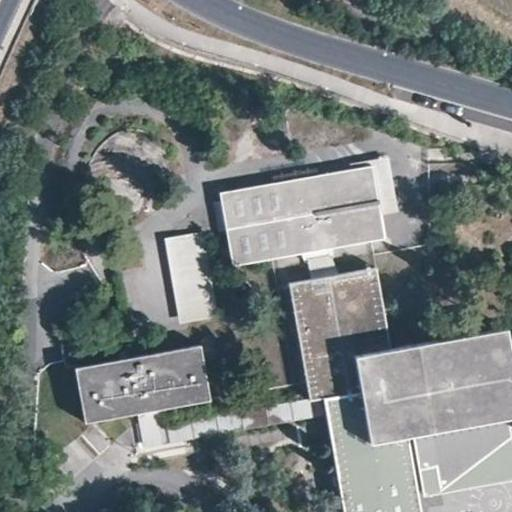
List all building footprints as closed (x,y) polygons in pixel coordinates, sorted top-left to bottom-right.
[(233,264),(302,252),(327,247),(414,232),(402,160),(219,192),(233,264)] [(163,240),(180,325),(218,318),(201,233),(163,240)] [(314,279),(338,275),(335,258),(329,259),(327,247),(302,252),(304,267),(312,266),(314,279)] [(375,471),(338,476),(344,511),(418,511),(411,465),(406,436),(511,416),(511,345),(509,346),(505,328),(390,348),(376,268),(338,275),(314,279),(290,284),(309,397),(310,398),(313,400),(324,397),(360,391),(375,471)] [(77,332),(63,334),(61,334),(65,359),(66,367),(83,364),(77,332)] [(138,412),(166,407),(210,398),(200,346),(76,368),(87,421),(138,412)] [(332,441),(338,476),(375,471),(360,391),(324,397),(327,413),(332,441)] [(327,413),(324,397),(313,400),(310,398),(309,397),(275,404),(170,423),(167,424),(170,440),(305,418),(327,413)] [(167,424),(170,423),(166,407),(138,412),(145,445),(170,440),(167,424)]
